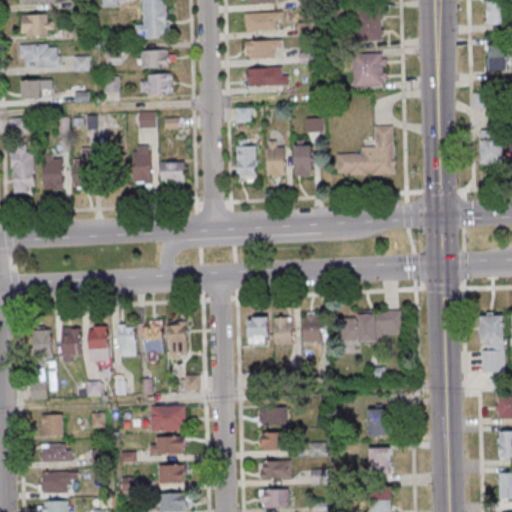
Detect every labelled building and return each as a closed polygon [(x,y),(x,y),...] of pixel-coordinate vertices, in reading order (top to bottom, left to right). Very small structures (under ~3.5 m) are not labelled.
[(167,0),(144,0),(145,24),(136,25),(136,38),(169,38),(167,0)] [(486,0),(487,25),(507,25),(506,0),(486,0)] [(384,9),(358,9),(358,40),(384,40),(384,9)] [(54,14),(22,14),(22,35),(54,35),(54,14)] [(280,32),(280,14),(245,14),(245,32),(280,32)] [(310,24),(299,25),(301,36),(311,35),(310,24)] [(87,26),(75,26),(75,40),(87,40),(87,26)] [(274,59),(274,49),(282,49),(282,41),(246,41),(246,59),(274,59)] [(21,44),(21,67),(60,67),(60,44),(21,44)] [(508,44),(487,44),(487,70),(508,70),(508,44)] [(140,50),(140,67),(170,67),(170,50),(140,50)] [(387,87),(387,54),(354,54),(354,87),(387,87)] [(90,56),(75,56),(75,71),(90,71),(90,56)] [(248,68),(248,87),(288,87),(288,68),(248,68)] [(173,94),(173,74),(142,74),(142,94),(173,94)] [(119,76),(104,76),(104,93),(119,93),(119,76)] [(52,80),(22,80),(22,99),(42,99),(42,89),(52,89),(52,80)] [(252,123),(252,108),(236,108),(236,123),(252,123)] [(140,127),(156,127),(156,111),(140,111),(140,127)] [(307,119),(307,132),(324,132),(324,119),(307,119)] [(395,175),(394,126),(375,126),(376,147),(361,147),(361,154),(337,154),(338,176),(395,175)] [(481,165),(504,165),(504,130),(481,130),(481,165)] [(257,178),(257,145),(248,145),(248,139),(237,139),(237,178),(257,178)] [(285,177),(285,145),(268,145),(268,177),(285,177)] [(294,177),(313,176),(313,145),(294,145),(294,177)] [(151,146),(126,146),(127,183),(152,183),(151,146)] [(35,191),(35,149),(13,149),(13,191),(35,191)] [(82,159),(74,159),(74,187),(95,187),(95,149),(82,149),(82,159)] [(44,189),(63,189),(63,154),(44,154),(44,189)] [(162,183),(185,183),(185,161),(162,161),(162,183)] [(356,311),(356,320),(341,320),(342,340),(403,339),(402,311),(356,311)] [(322,313),(304,313),(304,342),(322,342),(322,313)] [(506,372),(505,315),(481,316),(482,372),(506,372)] [(249,318),(249,345),(269,345),(269,318),(249,318)] [(293,345),(293,318),(274,318),(274,345),(293,345)] [(163,325),(145,325),(145,363),(163,363),(163,325)] [(170,358),(187,358),(187,326),(170,326),(170,358)] [(90,362),(109,362),(109,327),(90,327),(90,362)] [(118,327),(118,357),(137,357),(137,327),(118,327)] [(63,328),(63,360),(82,360),(82,328),(63,328)] [(35,330),(35,356),(53,356),(53,330),(35,330)] [(200,390),(200,376),(184,376),(184,390),(200,390)] [(47,382),(32,382),(32,399),(47,399),(47,382)] [(88,382),(88,396),(101,396),(101,382),(88,382)] [(511,397),(498,398),(498,419),(511,418),(511,397)] [(151,405),(151,431),(186,431),(186,405),(151,405)] [(260,407),(260,425),(287,425),(287,407),(260,407)] [(389,407),(370,407),(370,432),(389,432),(389,407)] [(63,436),(63,414),(41,414),(41,436),(63,436)] [(511,457),(511,430),(499,431),(499,457),(511,457)] [(288,432),(261,432),(261,450),(288,450),(288,432)] [(186,455),(186,436),(151,436),(151,455),(186,455)] [(71,444),(44,444),(44,461),(71,461),(71,444)] [(392,469),(392,447),(373,447),(373,469),(392,469)] [(291,478),(291,460),(259,460),(259,478),(291,478)] [(159,484),(186,484),(186,466),(159,466),(159,484)] [(326,471),(313,471),(313,483),(326,483),(326,471)] [(511,472),(499,473),(499,499),(511,498),(511,472)] [(76,482),(76,473),(43,473),(43,494),(68,494),(68,482),(76,482)] [(260,489),(260,507),(290,507),(290,489),(260,489)] [(393,511),(393,490),(371,490),(371,511),(393,511)] [(159,511),(187,511),(187,494),(159,494),(159,511)] [(69,511),(69,501),(43,501),(42,511),(69,511)]
